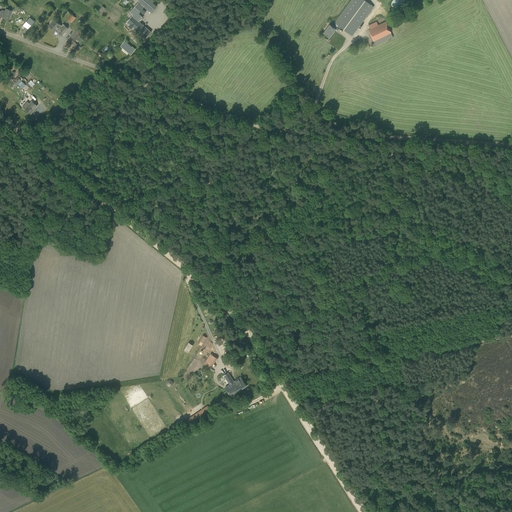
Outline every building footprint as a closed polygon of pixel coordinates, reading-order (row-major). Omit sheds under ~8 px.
[(136,0),(137,1),(138,0),(139,1),(138,2),(151,13),(157,6),(153,3),(154,1),(153,0),(136,0)] [(336,24),(333,27),(329,24),(323,33),(330,37),(336,29),(338,30),(340,27),(352,36),(374,7),(364,0),(351,0),(335,23),(336,24)] [(405,1),(403,0),(392,0),(392,1),(391,3),(391,4),(391,5),(391,7),(392,9),(394,11),(396,12),(398,12),(400,12),(402,11),(404,10),(405,8),(406,6),(406,4),(405,1)] [(127,22),(126,23),(129,26),(132,29),(134,31),(135,29),(146,38),(151,32),(139,21),(143,17),(139,14),(143,8),(138,3),(130,12),(131,13),(128,16),(130,18),(126,22),(127,22)] [(0,10),(0,16),(2,17),(1,18),(6,20),(8,21),(12,11),(5,9),(4,11),(3,10),(0,10)] [(72,15),(67,20),(71,23),(76,18),(72,15)] [(23,25),(29,29),(35,21),(30,17),(23,25)] [(61,36),(68,28),(63,24),(61,26),(54,20),(49,26),(61,36)] [(393,37),(386,22),(368,30),(376,45),(393,37)] [(77,29),(70,37),(74,41),(82,32),(77,29)] [(132,40),(139,46),(142,42),(136,36),(132,40)] [(72,50),(77,44),(70,38),(65,44),(72,50)] [(132,47),(132,48),(124,41),(122,44),(125,47),(123,48),(130,54),(133,51),(133,52),(135,49),(132,47)] [(17,77),(13,81),(10,84),(14,88),(17,84),(21,88),(25,85),(21,81),(17,77)] [(34,84),(31,80),(26,84),(30,89),(32,87),(31,87),(34,84)] [(31,101),(29,104),(27,101),(22,107),(24,109),(30,114),(36,106),(31,101)] [(189,341),(184,349),(189,352),(194,345),(189,341)] [(212,369),(218,357),(210,353),(204,365),(212,369)] [(241,377),(234,381),(228,373),(223,375),(229,385),(225,387),(231,397),(247,386),(241,377)] [(192,423),(210,411),(206,406),(195,414),(195,415),(189,420),(192,423)]
